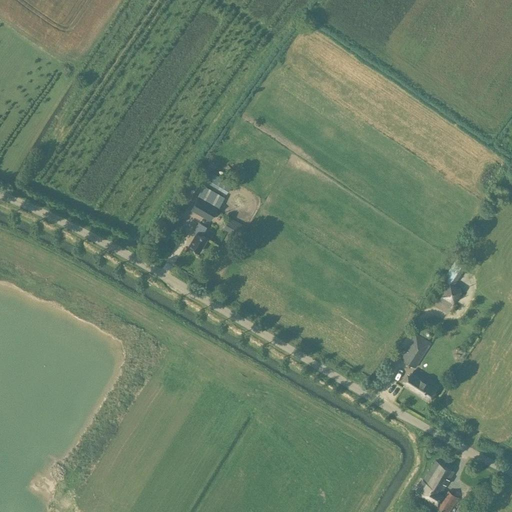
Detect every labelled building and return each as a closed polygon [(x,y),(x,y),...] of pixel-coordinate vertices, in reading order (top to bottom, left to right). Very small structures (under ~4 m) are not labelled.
[(206,181),(227,194),(232,184),(212,172),(206,181)] [(191,210),(210,221),(223,198),(204,187),(191,210)] [(224,229),(242,238),(248,227),(230,217),(224,229)] [(196,233),(189,246),(200,252),(207,239),(201,235),(206,227),(199,223),(194,232),(196,233)] [(162,229),(158,237),(166,242),(171,234),(162,229)] [(465,263),(458,259),(457,258),(446,274),(443,279),(445,281),(443,285),(435,298),(450,308),(453,302),(454,303),(462,291),(454,286),(467,265),(465,263)] [(416,333),(400,358),(415,367),(430,343),(416,333)] [(404,386),(410,390),(415,393),(416,393),(419,395),(428,401),(438,387),(413,371),(404,386)] [(415,491),(419,493),(419,494),(437,505),(443,495),(441,494),(455,472),(436,460),(424,480),(422,480),(415,491)] [(448,491),(437,509),(441,511),(449,511),(459,498),(448,491)]
